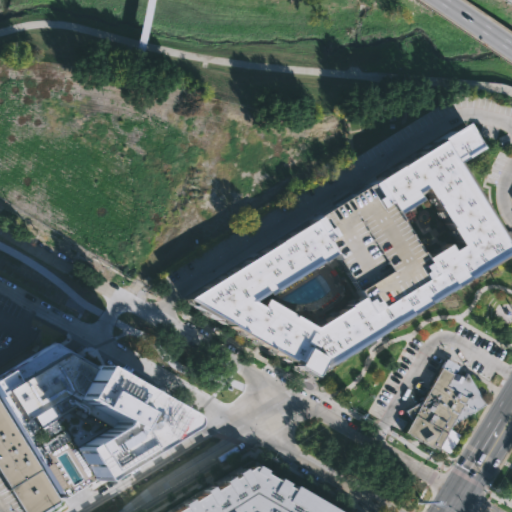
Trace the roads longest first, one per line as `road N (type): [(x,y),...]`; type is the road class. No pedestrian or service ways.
road 1 (tertiary): [(271,386),(0,229)]
road 2 (tertiary): [(0,283),(231,412)]
road 3 (tertiary): [(454,492),(271,386)]
road 4 (residential): [(231,412),(72,511)]
road 5 (residential): [(164,495),(267,432)]
